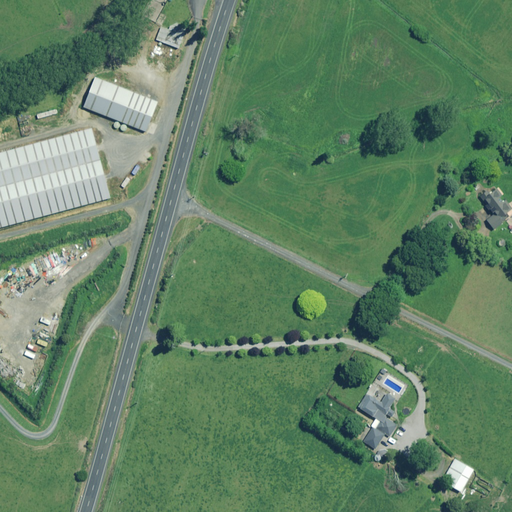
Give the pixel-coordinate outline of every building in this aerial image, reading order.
[(185,31),(171,25),(168,31),(160,28),(156,40),(178,49),(185,31)] [(161,104),(95,79),(84,108),(150,133),(161,104)] [(0,228),(110,200),(92,129),(0,152),(0,228)] [(489,210),(492,214),(486,219),(495,231),(505,223),(502,220),(511,214),(492,187),(479,196),(486,206),(484,207),(488,211),(489,210)] [(50,313),(48,319),(58,323),(60,317),(50,313)] [(375,429),(384,434),(388,437),(396,425),(391,422),(395,414),(388,409),(395,399),(387,394),(381,403),(367,394),(358,408),(379,421),(375,429)] [(384,434),(375,429),(373,427),(362,444),(374,451),(384,434)] [(473,470),(454,459),(442,482),(460,492),(473,470)] [(492,487),(475,478),(470,487),(488,496),(492,487)]
